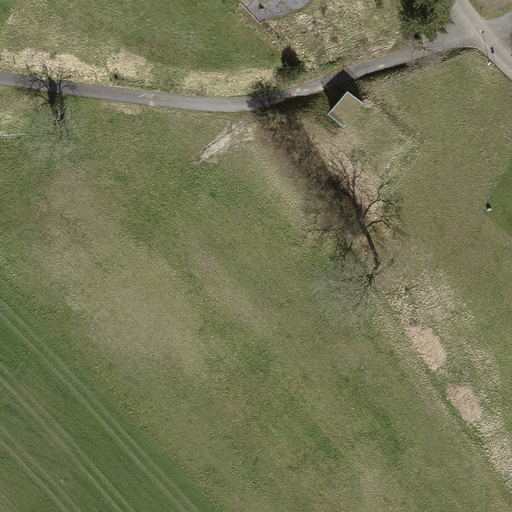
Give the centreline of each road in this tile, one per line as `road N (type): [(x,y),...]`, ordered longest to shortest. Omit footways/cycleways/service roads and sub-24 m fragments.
road 1 (track): [(0,75),(234,104),(355,73)]
road 2 (track): [(482,34),(355,73)]
